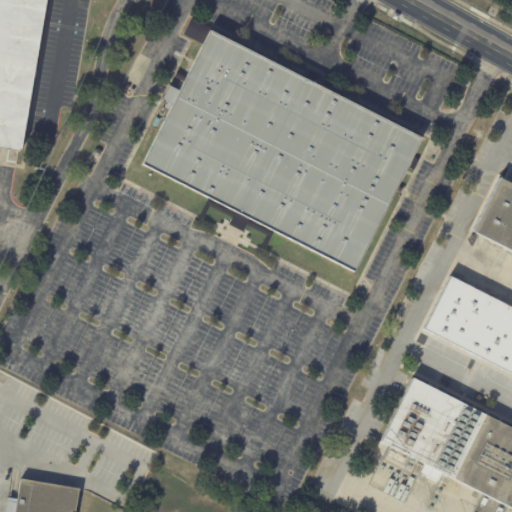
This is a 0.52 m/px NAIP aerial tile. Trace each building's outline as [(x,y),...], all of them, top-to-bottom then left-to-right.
[(49,0),(25,151),(23,150),(23,152),(0,148),(0,0),(49,0)] [(210,26),(208,30),(309,81),(314,71),(323,75),(318,85),(421,138),(399,183),(403,185),(400,190),(396,188),(352,274),(276,235),(268,250),(264,247),(270,235),(249,225),(245,233),(232,226),(235,218),(213,206),(207,218),(202,216),(206,210),(205,209),(209,201),(139,165),(171,102),(164,98),(171,85),(178,88),(183,79),(178,77),(180,72),(185,75),(202,42),(186,33),(194,17),(211,25),(210,26)] [(511,185),(511,251),(471,231),(498,178),(511,185)] [(511,309),(511,376),(422,331),(449,277),(511,309)] [(427,387),(511,430),(511,511),(379,443),(411,379),(427,387)] [(78,490),(74,511),(11,511),(7,511),(9,497),(18,498),(21,480),(78,489),(78,490)]
